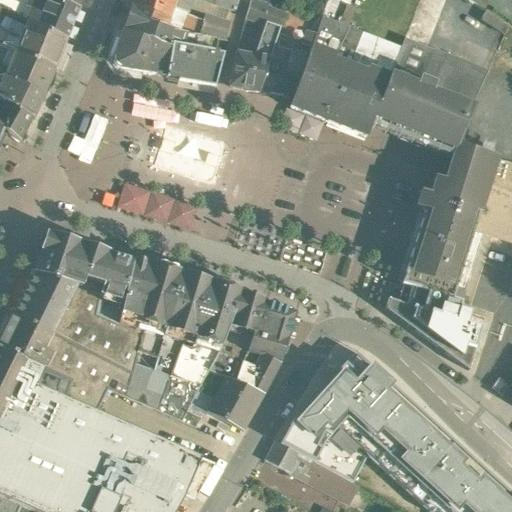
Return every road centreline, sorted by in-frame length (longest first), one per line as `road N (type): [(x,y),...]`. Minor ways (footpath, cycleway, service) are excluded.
road 1 (residential): [(341,329),(339,304),(327,294),(259,266),(32,202)]
road 2 (residential): [(341,329),(310,351),(212,511)]
road 3 (residential): [(32,202),(113,0)]
road 4 (residential): [(348,330),(379,342),(511,461)]
